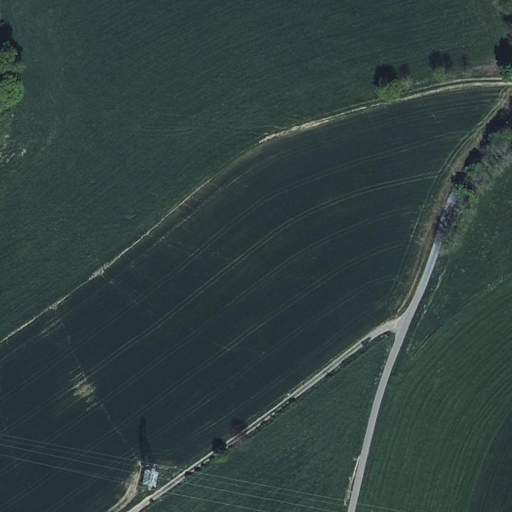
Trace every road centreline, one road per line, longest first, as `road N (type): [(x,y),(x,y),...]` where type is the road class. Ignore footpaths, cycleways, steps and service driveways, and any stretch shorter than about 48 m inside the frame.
road 1 (residential): [(511,125),(459,189),(377,394),(348,511)]
road 2 (track): [(404,329),(376,329),(272,416),(131,511)]
